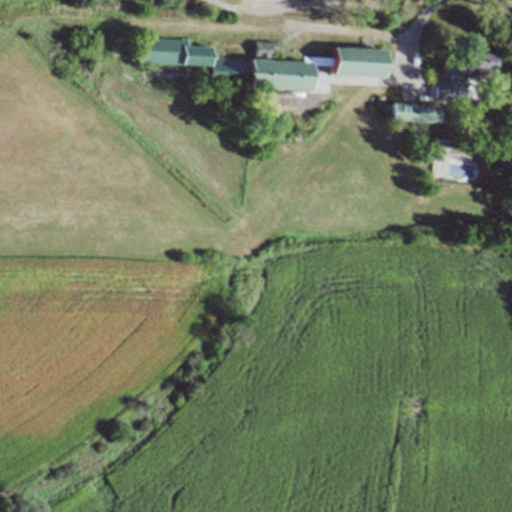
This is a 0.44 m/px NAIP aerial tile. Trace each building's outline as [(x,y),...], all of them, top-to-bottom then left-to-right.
[(137,35),(186,37),(186,44),(207,45),(207,56),(251,58),(252,41),(274,42),(273,48),(268,48),(268,59),(305,61),(304,90),(259,88),(259,102),(243,101),(243,87),(229,87),(228,92),(224,92),(224,85),(204,84),(205,66),(136,63),(137,35)] [(328,47),(378,49),(377,76),(327,74),(328,47)] [(447,99),(430,98),(432,80),(438,80),(440,56),(464,58),(465,52),(491,54),(490,72),(482,72),(481,79),(449,77),(447,99)] [(463,89),(463,98),(452,97),(452,89),(463,89)] [(387,102),(434,105),(432,123),(386,120),(387,102)]
